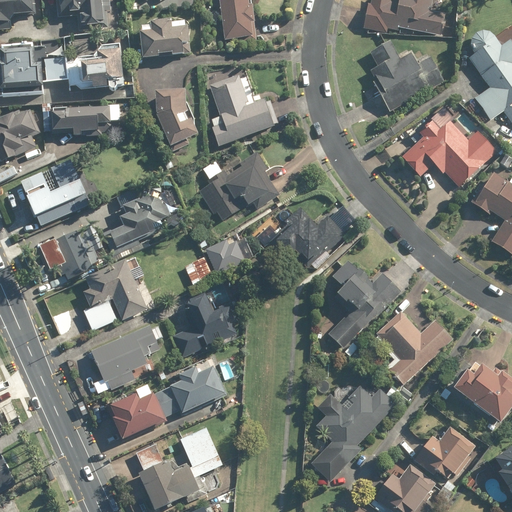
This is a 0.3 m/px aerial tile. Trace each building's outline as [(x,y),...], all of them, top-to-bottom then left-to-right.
[(29,0),(0,0),(0,28),(12,27),(11,22),(32,19),(29,0)] [(109,0),(50,0),(54,34),(112,27),(109,0)] [(216,0),(222,44),(251,40),(249,30),(253,29),(251,9),(247,9),(245,0),(216,0)] [(370,0),(370,5),(366,5),(362,30),(386,34),(387,28),(440,37),(443,15),(431,13),(432,0),(370,0)] [(137,29),(140,63),(188,59),(185,24),(137,29)] [(511,127),(511,44),(510,41),(499,48),(493,39),(492,38),(491,37),(490,36),(489,36),(488,35),(487,34),(486,34),(485,34),(483,34),(482,33),(481,34),(479,34),(478,34),(477,34),(476,35),(475,36),(474,36),(473,37),(472,38),(471,39),(470,40),(469,41),(469,42),(469,43),(468,45),(468,46),(468,47),(468,49),(468,50),(468,51),(469,52),(469,54),(470,55),(470,56),(471,57),(466,61),(487,91),(472,101),(487,124),(502,113),(506,120),(501,124),(506,132),(511,127)] [(371,85),(387,114),(442,84),(428,59),(415,66),(409,55),(397,62),(387,43),(368,54),(376,69),(368,73),(374,83),(371,85)] [(67,84),(65,60),(33,62),(33,55),(0,56),(0,99),(41,97),(40,85),(67,84)] [(89,92),(89,95),(114,93),(114,87),(119,86),(117,55),(94,57),(95,71),(77,72),(78,93),(89,92)] [(238,78),(208,89),(218,119),(208,123),(217,149),(271,131),(262,104),(256,106),(247,81),(240,84),(238,78)] [(183,95),(153,96),(153,120),(169,153),(196,140),(184,116),(183,95)] [(459,119),(446,105),(428,121),(434,128),(399,160),(417,180),(432,167),(455,192),(495,155),(474,132),(465,140),(452,126),(459,119)] [(79,137),(108,136),(108,129),(118,128),(117,111),(55,114),(55,118),(49,118),(50,139),(58,138),(58,136),(71,135),(71,141),(80,141),(79,137)] [(0,168),(14,163),(12,158),(22,153),(19,147),(35,140),(25,118),(12,123),(11,119),(0,123),(0,168)] [(224,175),(214,160),(199,170),(208,183),(197,191),(221,227),(272,193),(261,177),(267,173),(254,154),(224,175)] [(21,204),(30,225),(84,200),(67,164),(19,186),(27,202),(21,204)] [(511,188),(490,175),(470,207),(483,216),(486,212),(503,222),(490,243),(511,256),(511,188)] [(128,205),(120,229),(105,236),(112,253),(152,236),(151,233),(159,229),(157,226),(169,221),(157,192),(128,205)] [(296,257),(310,271),(344,237),(325,217),(316,226),(298,209),(281,226),(286,231),(272,246),(290,263),(296,257)] [(65,283),(89,272),(73,235),(35,251),(47,277),(60,271),(65,283)] [(202,261),(183,269),(191,289),(211,280),(202,261)] [(123,262),(81,281),(86,292),(80,295),(88,312),(110,302),(121,325),(146,314),(132,284),(143,279),(138,268),(128,272),(123,262)] [(381,275),(370,285),(356,270),(354,272),(346,264),(328,280),(339,292),(332,299),(347,315),(325,335),(340,351),(400,295),(381,275)] [(237,323),(227,302),(216,308),(210,295),(174,311),(184,334),(172,339),(181,359),(235,335),(231,326),(237,323)] [(400,313),(372,339),(393,362),(385,369),(401,388),(451,343),(433,324),(420,336),(400,313)] [(92,385),(96,396),(109,391),(110,393),(134,383),(130,374),(145,368),(142,360),(158,353),(147,330),(89,355),(100,382),(92,385)] [(511,389),(511,385),(498,375),(494,380),(472,364),(450,395),(496,428),(511,405),(511,396),(509,394),(511,389)] [(192,372),(174,380),(177,386),(153,397),(163,420),(178,414),(180,418),(221,400),(208,371),(195,377),(192,372)] [(317,408),(332,422),(321,434),(331,444),(309,467),(329,486),(361,451),(357,447),(394,407),(379,392),(370,401),(357,389),(339,409),(327,398),(317,408)] [(146,400),(143,393),(105,409),(120,444),(161,427),(149,399),(146,400)] [(430,439),(412,464),(435,481),(441,473),(453,481),(476,449),(448,429),(437,444),(430,439)] [(205,431),(178,443),(194,479),(221,468),(205,431)] [(511,507),(510,508),(511,510),(511,449),(490,464),(498,476),(495,477),(511,503),(511,507)] [(0,494),(20,484),(4,452),(0,454),(0,494)] [(165,466),(137,477),(151,511),(156,511),(196,496),(185,470),(169,477),(165,466)] [(385,511),(386,511),(388,511),(430,511),(431,511),(423,505),(436,487),(408,468),(397,484),(388,477),(368,507),(375,511),(385,511)]
